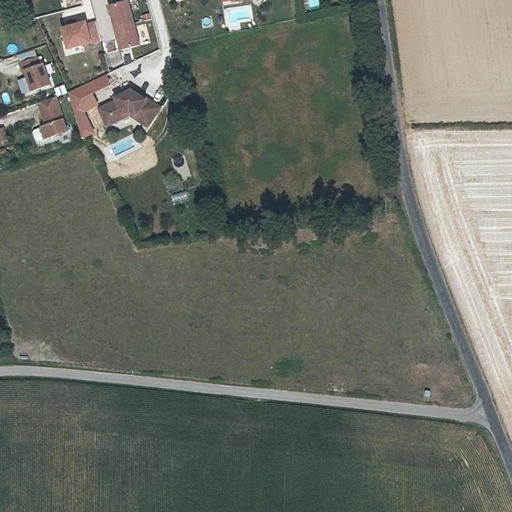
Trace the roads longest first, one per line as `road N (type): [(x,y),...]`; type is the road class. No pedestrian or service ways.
road 1 (residential): [(0,372),(494,420)]
road 2 (tertiary): [(494,420),(416,227),(379,0)]
